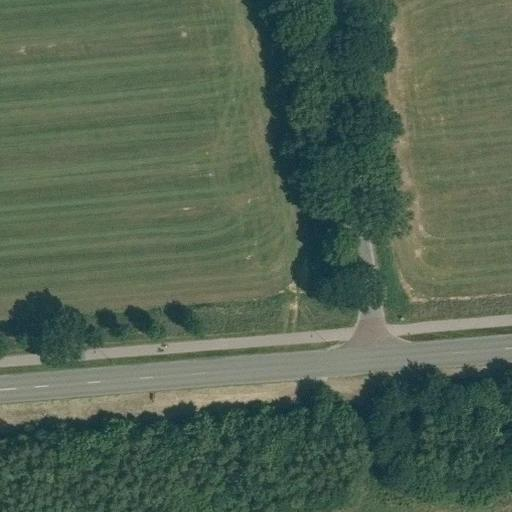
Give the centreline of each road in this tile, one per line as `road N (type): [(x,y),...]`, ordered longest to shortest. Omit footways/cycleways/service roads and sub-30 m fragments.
road 1 (secondary): [(0,391),(374,359)]
road 2 (unclassified): [(374,359),(335,99),(345,0)]
road 3 (secondary): [(374,359),(511,348)]
